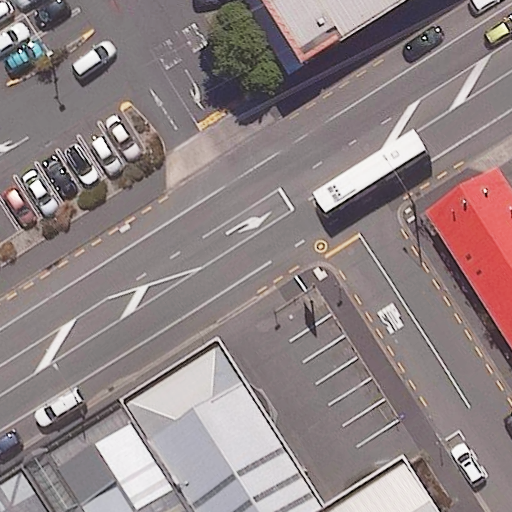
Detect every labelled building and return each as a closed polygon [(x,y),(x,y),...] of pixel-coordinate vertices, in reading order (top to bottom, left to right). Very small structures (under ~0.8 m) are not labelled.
[(271,0),(318,74),(431,0),(271,0)] [(511,191),(499,170),(429,214),(511,347),(511,191)] [(194,511),(329,511),(221,344),(125,405),(194,511)] [(194,511),(125,405),(0,486),(0,511),(194,511)] [(347,511),(438,511),(411,471),(347,511)]
